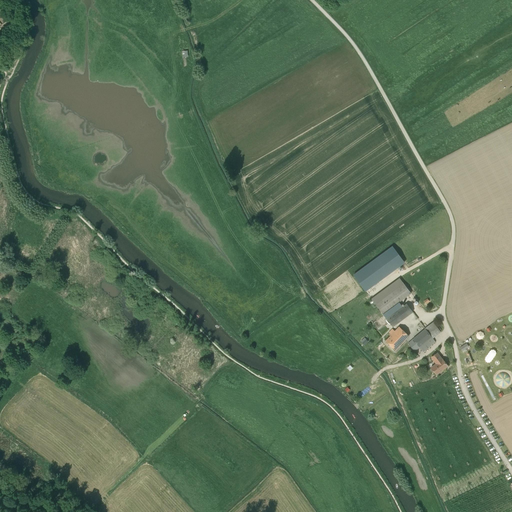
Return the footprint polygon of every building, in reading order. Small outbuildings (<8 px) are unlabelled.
[(9,19),(10,18),(3,9),(4,8),(3,6),(2,7),(0,5),(0,4),(1,3),(0,1),(0,6),(2,9),(1,10),(2,11),(1,12),(2,13),(3,12),(5,14),(4,15),(5,15),(6,15),(8,17),(7,18),(8,18),(9,19)] [(11,21),(12,20),(10,18),(9,19),(1,25),(1,24),(1,25),(2,25),(0,26),(0,27),(0,28),(1,27),(1,28),(4,26),(3,26),(5,24),(6,25),(7,24),(6,23),(9,21),(10,21),(11,21)] [(12,29),(14,31),(19,27),(17,26),(12,20),(11,21),(12,23),(11,24),(12,24),(13,24),(15,26),(13,27),(14,28),(12,29)] [(0,42),(14,31),(12,29),(10,27),(9,29),(11,31),(8,32),(9,30),(7,28),(6,29),(4,27),(2,29),(4,30),(6,32),(5,33),(6,33),(5,34),(6,35),(5,35),(5,36),(4,36),(3,36),(2,36),(3,37),(0,39),(0,42)] [(392,246),(353,275),(365,292),(404,263),(392,246)] [(412,312),(406,304),(402,307),(399,302),(411,293),(399,278),(371,299),(383,314),(387,311),(390,316),(386,319),(393,327),(412,312)] [(440,332),(433,322),(425,329),(408,344),(414,352),(419,347),(422,352),(435,342),(432,338),(440,332)] [(392,329),(388,333),(391,335),(385,341),(395,350),(409,336),(399,327),(394,331),(392,329)] [(489,363),(491,361),(495,355),(496,352),(495,351),(493,350),(491,350),(489,351),(485,358),(485,360),(485,361),(486,362),(488,363),(489,363)] [(437,353),(431,357),(436,364),(431,368),(436,374),(439,372),(440,372),(441,372),(441,370),(447,366),(442,359),(442,360),(437,353)]
